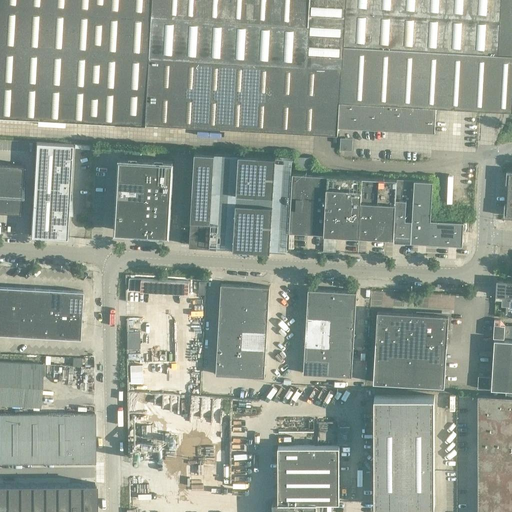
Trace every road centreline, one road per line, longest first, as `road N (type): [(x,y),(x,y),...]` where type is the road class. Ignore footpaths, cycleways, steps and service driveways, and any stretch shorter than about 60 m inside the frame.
road 1 (unclassified): [(109,258),(461,276),(480,271),(485,239)]
road 2 (unknown): [(321,137),(0,117)]
road 3 (unknown): [(109,258),(112,160),(125,151),(182,160),(174,262)]
road 4 (unclassified): [(112,474),(109,258)]
road 5 (unknown): [(287,381),(354,382),(361,271)]
road 6 (unknown): [(269,381),(213,379),(208,372),(215,264)]
road 7 (unknown): [(492,155),(321,137)]
road 8 (unknown): [(111,455),(157,456),(182,484),(259,483)]
road 9 (unknown): [(326,0),(321,137)]
road 10 (unclassified): [(0,155),(28,157),(22,251)]
